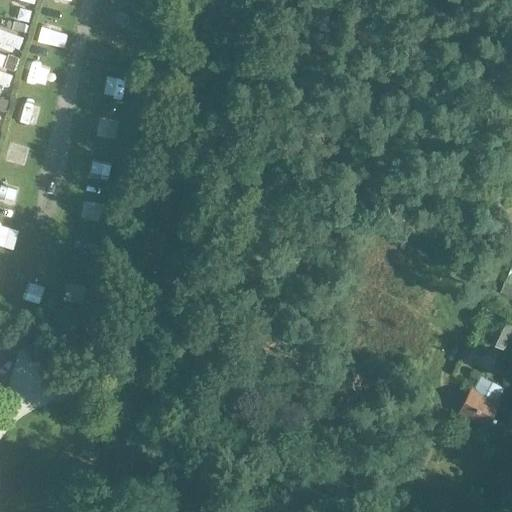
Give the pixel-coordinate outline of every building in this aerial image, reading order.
[(8,0),(6,8),(37,16),(40,0),(8,0)] [(25,14),(20,28),(34,32),(39,18),(25,14)] [(0,35),(0,54),(23,64),(29,47),(0,35)] [(52,60),(59,41),(47,37),(41,56),(52,60)] [(0,96),(12,101),(18,85),(0,77),(0,96)] [(13,153),(7,173),(27,179),(33,159),(13,153)] [(0,215),(18,220),(24,197),(1,191),(0,194),(0,215)] [(511,287),(504,284),(500,294),(511,299),(511,298),(511,287)] [(511,322),(487,311),(474,337),(504,351),(511,335),(511,322)] [(459,414),(487,429),(500,404),(497,402),(503,390),(482,380),(476,392),(472,390),(459,414)]
